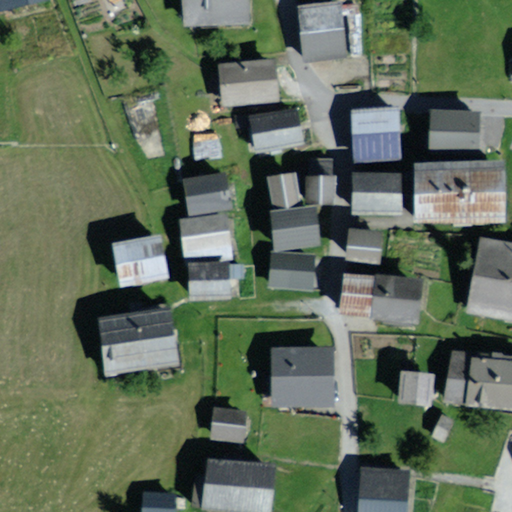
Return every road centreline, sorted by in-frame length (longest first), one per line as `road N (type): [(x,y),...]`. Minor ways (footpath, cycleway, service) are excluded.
road 1 (residential): [(324,104),(339,225),(333,309),(351,405),(349,511)]
road 2 (residential): [(511,104),(324,104)]
